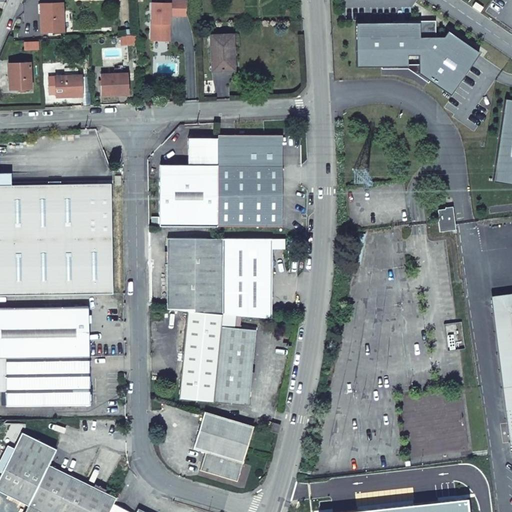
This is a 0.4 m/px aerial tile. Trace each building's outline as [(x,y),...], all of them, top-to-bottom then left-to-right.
[(151,2),(150,35),(169,35),(169,23),(166,23),(166,15),(169,16),(184,16),(185,1),(169,0),(169,3),(151,2)] [(483,7),(476,2),(473,7),(480,11),(483,7)] [(61,3),(39,4),(40,24),(41,23),(42,32),(63,31),(61,3)] [(355,23),(356,67),(406,66),(406,55),(419,55),(419,73),(450,95),(479,53),(447,31),(443,37),(419,37),(419,22),(355,23)] [(210,35),(211,72),(234,71),(232,34),(210,35)] [(39,40),(26,41),(26,49),(39,49),(39,40)] [(29,63),(9,64),(9,81),(11,81),(11,89),(30,88),(29,63)] [(127,73),(101,74),(102,95),(119,94),(118,93),(127,92),(127,73)] [(81,76),(55,77),(56,97),(73,96),(73,95),(81,94),(81,76)] [(511,99),(505,99),(493,182),(511,184),(511,99)] [(281,135),(217,135),(218,138),(217,164),(281,165),(281,135)] [(187,165),(173,165),(159,180),(158,226),(217,226),(217,164),(218,138),(188,138),(187,165)] [(281,226),(281,165),(217,164),(217,226),(281,226)] [(0,173),(0,185),(11,185),(10,173),(0,173)] [(0,295),(112,293),(110,198),(98,198),(98,183),(11,185),(0,185),(0,295)] [(98,183),(98,198),(110,198),(110,183),(98,183)] [(452,227),(450,209),(445,209),(444,211),(440,212),(441,219),(440,220),(441,229),(452,227)] [(222,314),(222,238),(167,238),(166,309),(187,311),(222,314)] [(271,318),(271,238),(222,238),(222,314),(271,318)] [(0,357),(5,358),(89,356),(88,306),(74,307),(0,308),(0,357)] [(213,402),(221,327),(222,314),(187,311),(178,398),(213,402)] [(221,327),(213,402),(248,405),(255,330),(221,327)] [(89,356),(5,358),(6,406),(90,405),(89,356)] [(204,411),(193,448),(205,452),(200,470),(237,481),(253,426),(204,411)] [(277,433),(280,425),(279,423),(272,422),(269,431),(277,433)] [(0,476),(0,492),(28,506),(48,465),(55,449),(21,432),(13,448),(2,473),(0,476)] [(0,459),(0,472),(2,473),(13,448),(7,445),(0,459)] [(52,511),(71,476),(48,465),(28,506),(41,511),(52,511)] [(108,511),(116,497),(71,476),(52,511),(108,511)]
